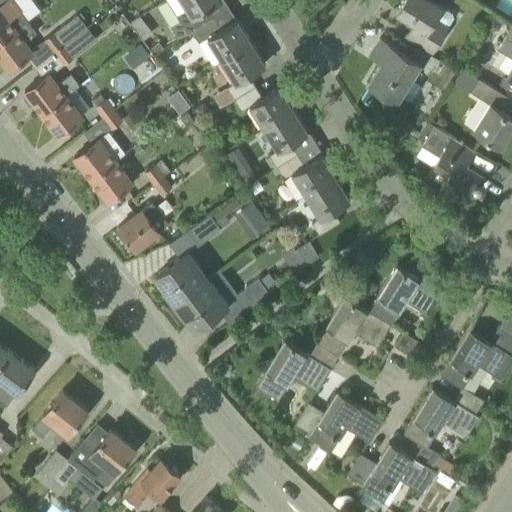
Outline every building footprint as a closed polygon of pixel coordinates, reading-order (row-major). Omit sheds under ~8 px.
[(6,0),(0,5),(0,39),(16,28),(27,19),(40,9),(33,0),(6,0)] [(192,29),(213,16),(206,6),(215,0),(183,0),(188,8),(177,14),(188,32),(192,29)] [(404,32),(410,36),(433,50),(448,25),(435,17),(442,5),(433,0),(402,0),(396,10),(412,19),(404,32)] [(53,51),(87,25),(78,13),(44,39),(53,51)] [(140,15),(131,22),(144,38),(153,32),(140,15)] [(220,28),(213,16),(192,29),(200,41),(208,36),(222,58),(251,40),(248,35),(249,34),(247,34),(236,17),(220,28)] [(16,28),(0,39),(0,56),(9,68),(33,50),(25,40),(37,31),(27,19),(16,28)] [(511,24),(505,36),(497,48),(511,57),(511,66),(508,73),(511,76),(511,24)] [(96,37),(87,25),(53,51),(63,63),(96,37)] [(397,99),(400,94),(412,101),(422,84),(411,77),(421,62),(380,36),(370,53),(382,60),(369,81),(397,99)] [(265,63),(251,40),(222,58),(236,80),(227,85),(235,98),(255,85),(248,73),(255,69),(256,70),(257,69),(256,68),(265,63)] [(140,42),(127,53),(137,64),(149,54),(140,42)] [(34,101),(42,112),(66,93),(79,83),(71,72),(57,82),(49,71),(25,89),(27,92),(25,94),(25,96),(29,102),(32,103),(34,101)] [(511,96),(480,76),(471,90),(490,102),(474,128),(501,145),(511,126),(511,96)] [(250,103),(265,126),(293,107),(290,103),(292,102),(291,101),(290,102),(279,85),(262,95),(255,85),(235,98),(242,109),(250,103)] [(66,93),(42,112),(59,134),(83,116),(66,93)] [(103,116),(114,108),(105,97),(94,105),(103,116)] [(266,158),(272,169),(298,153),(291,141),(298,137),(298,138),(299,137),(299,136),(308,130),(293,107),(265,126),(278,148),(270,153),(271,155),(266,158)] [(103,117),(84,131),(92,142),(108,129),(112,126),(112,127),(122,119),(114,108),(103,116),(103,117)] [(422,145),(439,156),(424,179),(439,189),(441,186),(466,201),(475,188),(478,188),(481,186),(482,182),(480,179),(483,173),(466,163),(475,149),(434,124),(422,145)] [(126,151),(108,129),(92,142),(75,155),(92,177),(116,159),(126,151)] [(293,172),(307,194),(336,175),(333,171),(334,170),(333,169),(332,170),(321,152),(304,163),(298,153),(272,169),(275,174),(281,170),(285,177),(293,172)] [(116,159),(92,177),(109,199),(133,181),(116,159)] [(144,171),(153,182),(164,174),(155,163),(144,171)] [(172,185),(164,174),(153,182),(161,194),(172,185)] [(336,175),(307,194),(320,216),(312,221),(319,233),(340,220),(333,209),(340,204),(341,205),(342,205),(341,204),(350,198),(336,175)] [(255,200),(239,210),(253,233),(269,223),(255,200)] [(143,207),(118,225),(136,248),(169,223),(152,201),(143,207)] [(187,229),(198,244),(221,227),(210,212),(187,229)] [(309,239),(297,247),(308,262),(319,254),(309,239)] [(176,301),(207,277),(187,250),(175,259),(176,261),(172,264),(170,263),(157,273),(167,286),(165,287),(176,301)] [(368,309),(386,321),(390,323),(405,299),(429,314),(439,298),(435,296),(438,290),(442,293),(443,292),(397,263),(369,308),(368,309)] [(259,276),(238,292),(249,307),(270,291),(259,276)] [(207,277),(176,301),(186,315),(187,314),(197,327),(210,317),(209,315),(214,312),(215,313),(228,304),(207,277)] [(368,309),(369,308),(345,293),(316,340),(318,341),(310,354),(309,355),(326,365),(326,364),(330,367),(353,330),(377,344),(387,329),(383,326),(386,321),(368,309)] [(482,340),(484,336),(469,326),(440,373),(462,386),(463,385),(477,364),(501,377),(511,359),(511,313),(508,311),(488,343),(482,340)] [(395,345),(399,347),(416,358),(425,343),(404,330),(395,345)] [(309,355),(310,354),(286,339),(257,384),(279,397),(293,374),(317,388),(326,373),(323,370),(326,365),(309,355)] [(0,362),(10,348),(0,340),(0,362)] [(35,367),(10,348),(0,362),(0,400),(7,405),(17,391),(18,392),(35,367)] [(425,445),(426,444),(440,422),(464,436),(478,413),(475,412),(484,398),(463,385),(462,386),(452,402),(446,399),(448,395),(432,385),(404,431),(425,445)] [(88,408),(63,388),(44,412),(32,427),(42,435),(54,421),(68,432),(88,408)] [(337,389),(324,410),(312,432),(311,432),(309,435),(331,449),(346,425),(369,439),(383,417),(359,402),(356,406),(350,402),(353,398),(337,389)] [(324,410),(308,400),(295,422),(311,432),(312,432),(324,410)] [(117,470),(136,446),(111,426),(91,450),(81,442),(67,457),(45,483),(50,487),(57,492),(63,485),(78,466),(93,477),(104,485),(116,470),(117,470)] [(0,461),(13,445),(0,435),(3,432),(0,429),(0,461)] [(440,452),(426,444),(425,445),(415,461),(409,457),(412,453),(389,440),(376,461),(377,461),(364,483),(362,485),(383,498),(400,475),(422,490),(435,468),(432,467),(440,452)] [(45,483),(67,457),(56,448),(35,475),(45,483)] [(348,473),(364,483),(377,461),(376,461),(362,452),(348,473)] [(151,470),(148,468),(125,494),(137,505),(151,488),(161,497),(181,473),(161,457),(151,470)] [(10,460),(0,468),(22,495),(32,488),(10,460)] [(443,469),(439,478),(457,487),(461,479),(443,469)] [(74,511),(46,491),(31,511),(33,511),(74,511)] [(225,511),(206,495),(191,511),(225,511)] [(172,511),(161,502),(150,511),(172,511)]
